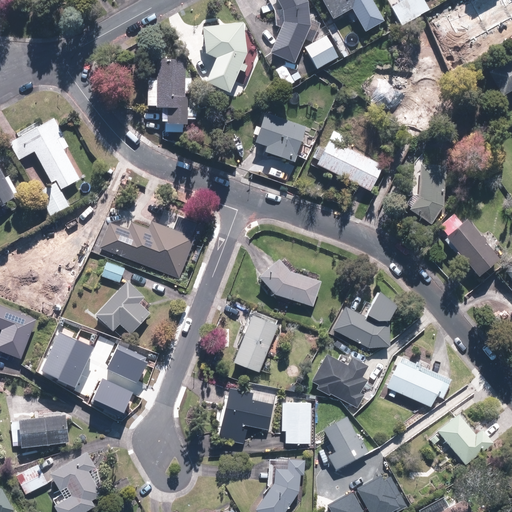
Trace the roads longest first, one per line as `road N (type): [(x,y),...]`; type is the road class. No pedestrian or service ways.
road 1 (residential): [(511,391),(396,255),(244,197)]
road 2 (residential): [(244,197),(131,150),(56,58)]
road 3 (residential): [(161,411),(244,197)]
road 4 (residential): [(56,58),(167,0)]
